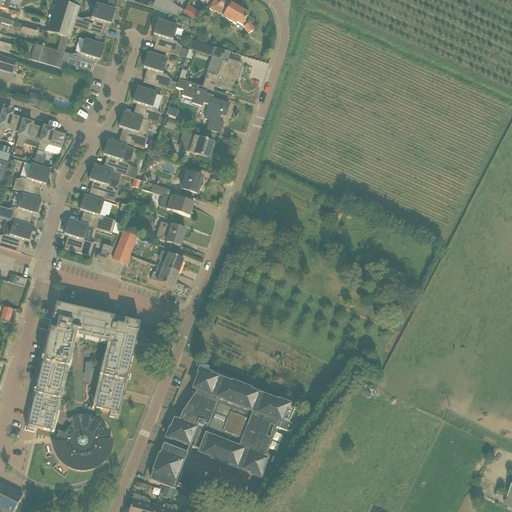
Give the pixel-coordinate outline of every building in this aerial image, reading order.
[(0,0),(0,7),(8,10),(11,0),(16,0),(21,1),(21,0),(0,0)] [(162,0),(155,0),(151,8),(157,10),(162,0)] [(162,0),(157,10),(180,17),(184,11),(172,4),(166,0),(162,0)] [(214,0),(213,3),(209,10),(214,12),(215,11),(224,16),(222,18),(235,25),(236,23),(244,27),(248,34),(254,31),(250,24),(249,24),(244,22),(248,15),(231,5),(230,5),(221,0),(214,0)] [(61,37),(67,39),(70,40),(74,28),(77,18),(80,8),(56,1),(47,33),(61,37)] [(107,25),(110,26),(115,11),(96,5),(92,19),(88,18),(82,20),(77,18),(74,28),(103,37),(107,25)] [(199,13),(188,7),(183,14),(195,21),(199,13)] [(0,23),(11,27),(12,22),(0,18),(0,23)] [(153,50),(179,57),(186,59),(188,52),(181,50),(182,47),(180,47),(176,43),(172,42),(177,27),(158,21),(154,33),(158,34),(153,50)] [(37,29),(24,25),(22,32),(35,36),(37,29)] [(99,62),(100,58),(104,47),(85,41),(80,55),(77,54),(71,56),(69,55),(66,65),(92,73),(96,61),(99,62)] [(0,51),(9,54),(11,46),(0,42),(0,51)] [(189,51),(213,58),(215,49),(192,42),(189,51)] [(43,48),(40,58),(51,61),(54,51),(43,48)] [(148,54),(143,69),(147,71),(143,83),(168,91),(171,81),(170,80),(166,76),(162,75),(167,60),(148,54)] [(16,62),(8,60),(0,57),(0,71),(4,72),(12,75),(16,62)] [(213,91),(214,87),(231,92),(235,81),(236,77),(238,78),(242,65),(226,60),(225,63),(222,61),(217,75),(208,72),(202,88),(203,88),(213,91)] [(203,103),(209,106),(211,99),(212,96),(206,93),(206,92),(197,89),(198,86),(179,80),(176,89),(184,91),(182,97),(193,100),(192,103),(202,107),(203,103)] [(137,89),(133,103),(132,104),(136,105),(133,117),(142,120),(158,125),(161,115),(159,115),(155,110),(152,109),(156,95),(137,89)] [(27,104),(32,105),(35,95),(30,93),(27,104)] [(211,99),(209,106),(205,119),(210,121),(206,130),(220,134),(223,125),(218,123),(222,112),(226,114),(229,105),(211,99)] [(169,115),(176,117),(178,111),(171,109),(169,115)] [(3,112),(3,113),(0,121),(0,136),(3,138),(5,129),(19,133),(20,134),(23,122),(24,122),(24,119),(12,115),(3,112)] [(142,120),(133,117),(123,114),(120,125),(124,126),(119,142),(144,150),(147,140),(146,139),(142,135),(138,134),(142,120)] [(20,134),(19,133),(15,147),(23,149),(25,140),(39,144),(43,129),(32,126),(32,125),(24,122),(23,122),(20,134)] [(44,129),(43,129),(39,144),(37,153),(44,155),(45,149),(49,146),(61,150),(63,145),(64,145),(68,139),(65,138),(65,135),(53,132),(53,131),(44,128),(44,129)] [(207,142),(207,141),(183,133),(178,150),(208,160),(213,144),(207,142)] [(135,180),(137,172),(130,170),(131,168),(130,167),(126,163),(122,162),(127,147),(107,141),(104,153),(108,154),(103,169),(113,172),(113,173),(128,178),(135,180)] [(11,149),(0,145),(0,161),(7,163),(11,149)] [(154,147),(149,145),(146,152),(152,154),(154,147)] [(160,163),(161,158),(152,155),(150,160),(160,163)] [(36,156),(34,162),(34,163),(41,165),(42,160),(39,159),(37,156),(36,156)] [(42,186),(45,187),(46,187),(50,172),(31,166),(27,180),(23,179),(17,180),(16,180),(13,190),(38,198),(42,186)] [(117,193),(116,192),(112,188),(108,187),(113,173),(113,172),(103,169),(94,166),(89,182),(93,183),(89,195),(114,203),(117,193)] [(181,189),(197,195),(202,178),(186,173),(181,189)] [(138,189),(141,182),(134,180),(132,187),(138,189)] [(8,210),(0,207),(0,218),(3,219),(14,223),(14,222),(29,227),(33,215),(37,216),(41,201),(22,195),(18,210),(14,209),(8,210)] [(164,218),(167,211),(189,218),(194,204),(171,196),(171,198),(163,195),(159,208),(160,208),(157,216),(164,218)] [(80,212),(84,213),(80,224),(88,227),(112,235),(116,222),(99,217),(104,202),(84,196),(80,212)] [(130,208),(121,205),(120,211),(128,213),(130,208)] [(83,241),(88,227),(80,224),(69,221),(64,236),(68,237),(64,250),(90,258),(94,245),(83,241)] [(33,228),(29,227),(14,222),(14,223),(9,237),(6,236),(0,236),(0,247),(21,254),(25,242),(28,243),(33,228)] [(166,243),(180,248),(185,231),(172,226),(161,223),(155,240),(166,243)] [(113,260),(126,265),(136,238),(124,233),(113,260)] [(113,246),(104,244),(102,249),(110,252),(113,246)] [(164,264),(162,269),(178,275),(184,261),(168,255),(168,256),(161,253),(158,260),(164,264)] [(98,254),(96,259),(104,262),(106,257),(98,254)] [(153,273),(150,281),(157,283),(172,289),(178,275),(162,269),(160,275),(153,273)] [(56,305),(54,313),(57,314),(53,332),(50,331),(48,340),(51,341),(49,347),(46,346),(44,356),(47,356),(45,363),(42,362),(40,371),(43,372),(42,379),(39,378),(36,387),(39,388),(38,394),(35,394),(33,403),(36,404),(34,410),(31,409),(27,426),(50,432),(73,336),(71,336),(72,331),(76,332),(76,334),(109,342),(109,340),(114,341),(113,346),(111,345),(95,409),(117,415),(117,418),(118,418),(122,398),(121,398),(123,391),(124,391),(140,325),(124,322),(124,324),(114,322),(114,319),(56,305)] [(0,320),(8,323),(10,316),(3,314),(0,320)] [(211,372),(209,375),(200,372),(193,390),(198,392),(192,401),(191,400),(190,400),(190,401),(190,402),(189,403),(189,404),(191,405),(189,409),(186,407),(185,407),(185,408),(185,409),(184,410),(184,411),(185,412),(183,415),(180,423),(174,421),(171,430),(173,431),(170,439),(200,451),(199,454),(260,478),(267,460),(264,458),(276,428),(286,432),(288,432),(289,432),(291,431),(292,429),(292,427),(292,425),(291,424),(289,423),(295,409),(241,388),(243,385),(211,372)] [(75,416),(73,417),(75,423),(73,424),(71,426),(68,427),(67,430),(65,432),(64,434),(63,437),(63,440),(62,443),(54,443),(54,446),(55,450),(56,453),(57,456),(59,459),(61,462),(64,464),(66,466),(69,468),(72,469),(76,470),(79,471),(79,468),(88,467),(88,470),(92,470),(95,468),(98,467),(101,465),(103,462),(105,460),(107,457),(109,454),(110,451),(111,447),(111,444),(111,440),(109,441),(109,437),(108,434),(107,431),(106,428),(104,426),(102,423),(99,421),(97,419),(94,417),(91,416),(88,415),(84,415),(81,415),(80,415),(78,415),(76,416),(75,416)] [(172,489),(186,455),(164,447),(160,456),(163,457),(157,473),(154,471),(151,481),(172,489)] [(183,475),(181,483),(197,489),(200,482),(183,475)] [(135,483),(134,490),(155,494),(157,487),(135,483)] [(0,510),(11,490),(0,484),(0,510)] [(0,510),(3,511),(14,511),(23,496),(11,490),(0,510)] [(128,511),(141,511),(145,499),(141,498),(140,502),(132,499),(128,511)] [(149,500),(145,499),(141,511),(154,511),(155,507),(148,505),(149,500)]
